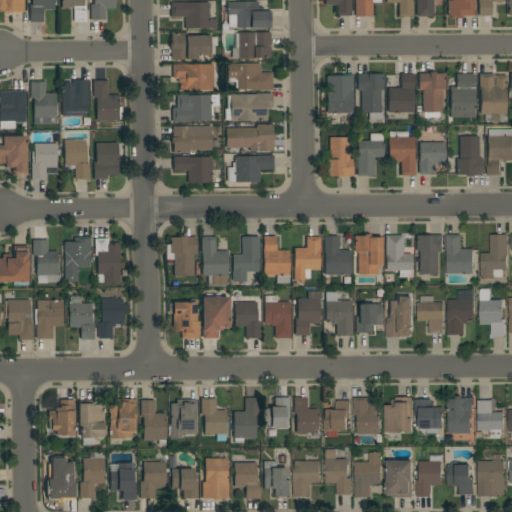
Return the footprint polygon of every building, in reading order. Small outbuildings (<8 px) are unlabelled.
[(0,0),(24,0),(24,12),(9,13),(9,12),(3,12),(3,11),(0,11),(0,0)] [(53,0),(54,10),(42,10),(42,22),(29,23),(29,5),(31,5),(31,0),(53,0)] [(83,0),(83,6),(85,6),(86,22),(73,22),(73,8),(61,8),(60,0),(83,0)] [(114,0),(115,9),(105,9),(105,20),(90,21),(90,5),(93,5),(93,0),(114,0)] [(337,6),(324,6),(324,0),(350,0),(350,1),(351,16),(337,16),(337,6)] [(380,0),(380,3),(372,3),(372,16),(354,17),(354,0),(380,0)] [(412,0),(412,17),(398,17),(398,3),(386,3),(385,0),(412,0)] [(433,0),(433,17),(416,17),(416,0),(433,0)] [(473,0),(473,16),(462,16),(462,19),(456,19),(456,16),(447,16),(447,0),(473,0)] [(503,0),(504,2),(491,2),(491,16),(478,16),(477,0),(503,0)] [(228,15),(227,15),(227,2),(250,2),(250,1),(257,1),(257,7),(262,7),(262,11),(270,11),(270,28),(236,28),(228,28),(228,15)] [(184,17),(170,17),(170,3),(185,2),(185,3),(209,3),(209,19),(217,19),(217,29),(184,29),(184,17)] [(197,56),(197,60),(171,60),(170,49),(169,49),(169,43),(171,43),(171,33),(185,33),(185,37),(209,36),(210,56),(197,56)] [(270,33),(270,59),(238,59),(238,58),(231,58),(231,48),(238,48),(238,33),(270,33)] [(172,79),(172,64),(188,64),(188,65),(213,64),(213,91),(188,91),(188,92),(179,92),(179,83),(177,83),(177,79),(172,79)] [(251,91),(251,90),(235,90),(235,82),(228,82),(228,78),(227,78),(227,64),(237,64),(260,64),(260,73),(272,73),(272,90),(251,91)] [(422,91),(418,91),(418,74),(429,74),(429,72),(435,72),(435,74),(445,74),(445,90),(442,90),(442,112),(440,112),(440,115),(424,115),(424,112),(422,113),(422,91)] [(325,76),(349,76),(349,74),(352,74),(353,91),(352,91),(352,113),(326,113),(325,76)] [(380,91),(380,112),(382,112),(382,120),(368,120),(368,113),(361,113),(361,91),(357,91),(357,74),(367,74),(383,74),(383,91),(380,91)] [(400,88),(400,74),(413,74),(414,113),(388,113),(387,88),(400,88)] [(493,74),(493,85),(494,85),(494,76),(506,76),(506,86),(505,86),(506,114),(480,114),(480,90),(479,90),(479,74),(493,74)] [(455,87),(455,75),(474,75),(474,114),(450,114),(450,87),(455,87)] [(107,95),(118,95),(118,107),(122,107),(122,119),(119,119),(119,121),(96,121),(96,98),(93,98),(92,81),(107,80),(107,95)] [(33,125),(33,99),(30,99),(29,81),(44,81),(44,94),(55,93),(56,117),(56,124),(33,125)] [(61,116),(61,102),(60,86),(63,86),(63,83),(71,83),(71,81),(87,81),(87,116),(61,116)] [(0,92),(9,92),(9,91),(25,91),(25,106),(25,123),(14,123),(14,129),(0,129),(0,92)] [(227,94),(234,94),(234,95),(257,95),(257,94),(272,93),(272,108),(267,108),(267,121),(255,121),(235,121),(235,122),(230,122),(230,121),(225,121),(225,109),(227,109),(227,94)] [(188,122),(172,123),(171,108),(186,108),(186,96),(218,95),(218,106),(213,106),(213,115),(210,115),(211,121),(188,122)] [(249,151),(249,148),(226,148),(225,129),(234,128),(234,125),(241,125),(241,129),(256,128),(256,125),(272,124),(272,134),(274,134),(274,141),(273,141),(273,151),(249,151)] [(211,126),(211,149),(188,150),(189,153),(173,153),(172,144),(171,144),(171,138),(172,138),(172,127),(211,126)] [(511,161),(500,161),(500,175),(487,175),(487,136),(488,136),(487,130),(511,129),(511,161)] [(389,137),(389,131),(408,131),(408,137),(414,137),(414,160),(415,160),(415,176),(400,176),(400,162),(388,162),(388,137),(389,137)] [(357,156),(357,141),(370,141),(370,133),(382,133),(382,141),(383,141),(383,158),(374,158),(374,176),(357,176),(357,156)] [(26,171),(12,171),(12,174),(7,174),(7,171),(0,171),(0,137),(24,137),(25,156),(26,156),(26,171)] [(478,137),(478,159),(482,159),(482,175),(471,175),(471,177),(465,177),(465,175),(456,175),(456,159),(459,159),(459,137),(478,137)] [(349,138),(349,159),(353,159),(353,177),(324,177),(324,161),(322,161),(322,152),(329,151),(329,138),(349,138)] [(85,140),(85,164),(88,164),(89,180),(74,180),(74,168),(64,168),(63,140),(85,140)] [(118,176),(106,176),(106,179),(93,179),(93,162),(95,162),(95,143),(117,143),(118,176)] [(445,143),(445,164),(432,164),(432,175),(418,174),(418,159),(419,159),(419,143),(445,143)] [(30,163),(31,163),(31,153),(33,152),(33,144),(56,144),(56,174),(47,174),(47,167),(45,167),(46,180),(31,180),(30,163)] [(258,156),(273,155),(273,170),(259,170),(259,183),(234,183),(234,182),(226,182),(226,167),(232,167),(232,163),(235,162),(234,157),(258,156)] [(187,171),(173,171),(172,157),(188,157),(211,157),(211,183),(187,183),(187,171)] [(357,275),(357,252),(354,252),(354,236),(363,236),(363,234),(370,234),(370,237),(381,237),(381,265),(377,265),(377,275),(357,275)] [(402,235),(402,254),(411,254),(412,271),(411,271),(411,277),(398,277),(398,271),(385,271),(385,235),(402,235)] [(442,235),(442,252),(438,252),(438,274),(419,274),(419,252),(415,252),(415,236),(442,235)] [(460,249),(473,249),(473,274),(447,274),(447,252),(446,252),(446,235),(460,235),(460,249)] [(490,253),(490,235),(507,235),(507,256),(507,270),(494,270),(494,278),(480,279),(480,253),(490,253)] [(196,254),(193,254),(193,276),(173,276),(173,260),(166,260),(165,245),(170,245),(169,237),(178,237),(178,236),(185,236),(185,237),(196,237),(196,254)] [(246,282),(232,282),(232,255),(241,255),(241,237),(258,236),(259,256),(258,256),(258,271),(246,272),(246,282)] [(276,236),(276,250),(289,250),(289,256),(291,256),(291,261),(289,261),(289,283),(276,283),(276,276),(262,276),(262,236),(276,236)] [(338,236),(338,250),(349,250),(350,281),(344,281),(343,275),(324,275),(324,253),(323,253),(323,236),(338,236)] [(64,274),(63,250),(73,250),(73,237),(89,237),(90,250),(88,251),(89,267),(77,268),(77,273),(64,274)] [(215,251),(227,251),(228,278),(226,278),(226,286),(212,286),(212,285),(207,285),(207,276),(201,276),(201,253),(201,237),(215,237),(215,251)] [(305,248),(305,237),(320,237),(320,253),(319,253),(319,269),(309,270),(309,279),(304,279),(304,281),(293,281),(293,248),(305,248)] [(94,239),(107,239),(107,243),(119,243),(119,253),(118,253),(119,262),(120,262),(120,273),(119,273),(119,283),(96,283),(96,256),(94,256),(94,239)] [(32,240),(47,240),(47,252),(57,251),(57,274),(60,274),(60,283),(47,283),(47,275),(36,275),(35,256),(32,256),(32,240)] [(0,258),(2,258),(2,254),(10,254),(10,258),(13,258),(13,246),(28,246),(28,262),(27,262),(27,285),(13,285),(13,282),(0,282),(0,258)] [(307,299),(307,292),(321,291),(321,309),(319,309),(319,324),(308,324),(308,336),(294,336),(294,319),(296,318),(296,313),(295,313),(295,309),(297,309),(297,299),(307,299)] [(473,291),(473,299),(474,299),(474,322),(467,322),(467,324),(464,324),(464,335),(447,335),(447,322),(448,322),(447,300),(457,300),(457,291),(473,291)] [(336,292),(336,301),(351,301),(351,322),(352,322),(352,336),(336,336),(336,324),(332,324),(332,323),(325,323),(325,301),(325,292),(336,292)] [(202,339),(202,297),(205,297),(205,294),(220,294),(220,297),(229,297),(229,327),(227,328),(221,328),(221,330),(217,330),(217,339),(202,339)] [(80,340),(80,328),(68,328),(68,296),(80,296),(80,304),(91,304),(93,304),(93,318),(91,318),(91,323),(93,323),(93,340),(80,340)] [(276,296),(277,302),(289,302),(290,324),(291,338),(274,338),(274,326),(270,326),(270,324),(263,324),(263,303),(264,303),(264,296),(276,296)] [(433,296),(434,303),(443,303),(443,320),(443,333),(429,333),(428,321),(417,321),(417,303),(420,303),(420,296),(433,296)] [(397,301),(397,297),(412,297),(412,334),(410,336),(405,336),(405,337),(386,337),(386,320),(389,320),(389,301),(397,301)] [(181,339),(180,331),(174,331),(174,330),(172,330),(172,302),(190,302),(190,298),(196,298),(196,312),(195,312),(195,321),(198,321),(198,339),(181,339)] [(97,323),(101,323),(100,299),(122,299),(122,304),(128,304),(128,314),(122,314),(122,328),(114,328),(114,327),(112,327),(112,339),(98,339),(97,323)] [(29,300),(29,323),(32,323),(32,340),(18,340),(18,335),(7,335),(7,318),(4,318),(4,301),(7,301),(7,300),(29,300)] [(505,336),(491,337),(491,325),(479,325),(479,301),(502,300),(502,319),(505,319),(505,336)] [(52,326),(52,339),(35,339),(35,324),(34,324),(34,309),(36,309),(36,301),(49,301),(62,301),(62,308),(62,326),(52,326)] [(256,302),(256,321),(260,321),(260,339),(245,339),(245,326),(234,326),(234,302),(256,302)] [(382,304),(382,325),(371,325),(371,333),(355,333),(355,317),(358,317),(358,314),(356,314),(356,307),(358,307),(358,304),(382,304)] [(461,396),(461,399),(465,399),(465,398),(472,398),(473,414),(470,415),(470,434),(463,434),(463,440),(446,441),(446,433),(448,432),(448,413),(446,413),(446,399),(455,399),(455,396),(461,396)] [(412,419),(412,432),(385,432),(384,406),(391,405),(391,400),(396,400),(396,397),(412,397),(412,419)] [(215,398),(215,410),(226,410),(226,434),(225,434),(225,441),(216,441),(215,434),(204,435),(203,415),(200,415),(200,398),(215,398)] [(258,398),(258,415),(255,415),(255,438),(243,438),(243,443),(234,443),(234,438),(233,438),(233,431),(231,431),(231,423),(233,423),(233,412),(244,412),(244,398),(258,398)] [(289,398),(289,416),(285,416),(285,428),(262,428),(262,409),(270,409),(270,407),(274,407),(274,398),(289,398)] [(306,398),(306,409),(318,409),(318,422),(320,423),(320,440),(305,440),(305,433),(296,434),(295,415),(293,415),(293,398),(306,398)] [(369,410),(369,402),(379,402),(379,434),(357,435),(357,415),(354,415),(353,398),(369,398),(369,410)] [(196,399),(196,416),(197,416),(197,434),(181,435),(181,437),(178,439),(172,439),(170,436),(169,436),(168,428),(170,428),(170,404),(176,404),(176,400),(196,399)] [(431,399),(431,408),(442,407),(442,429),(438,429),(438,435),(427,436),(427,428),(417,428),(417,419),(419,419),(419,416),(415,416),(415,400),(431,399)] [(73,436),(55,436),(55,431),(50,431),(50,430),(48,430),(48,422),(47,422),(47,411),(54,411),(54,408),(59,408),(59,400),(73,400),(73,436)] [(109,439),(108,427),(109,427),(109,413),(108,413),(108,405),(113,405),(113,400),(135,400),(136,410),(135,410),(135,419),(136,419),(136,432),(132,432),(132,437),(124,437),(124,438),(109,439)] [(154,414),(165,414),(165,445),(158,445),(158,440),(143,440),(143,417),(140,417),(140,400),(154,400),(154,414)] [(492,400),(492,412),(503,412),(503,430),(502,430),(502,438),(489,438),(489,430),(477,430),(477,400),(492,400)] [(350,401),(350,418),(346,418),(346,422),(350,422),(350,426),(346,426),(346,431),(322,431),(322,415),(323,415),(323,410),(335,410),(336,401),(350,401)] [(77,404),(92,404),(92,405),(102,405),(102,412),(103,412),(104,426),(106,425),(106,435),(103,436),(103,437),(100,437),(101,439),(93,439),(93,438),(80,438),(80,426),(78,426),(77,404)] [(94,498),(79,498),(79,482),(82,482),(82,459),(89,459),(89,452),(104,452),(104,484),(94,484),(94,498)] [(335,460),(348,459),(348,478),(351,478),(351,495),(336,495),(336,484),(326,484),(325,474),(324,474),(324,466),(325,466),(325,460),(326,460),(326,453),(335,452),(335,460)] [(369,462),(369,453),(381,453),(381,484),(374,484),(374,486),(370,486),(370,497),(355,497),(355,462),(369,462)] [(442,455),(443,461),(441,461),(441,485),(430,485),(430,497),(416,497),(416,480),(419,480),(418,461),(430,461),(430,455),(442,455)] [(227,485),(216,485),(216,499),(202,499),(202,482),(204,482),(204,459),(227,459),(227,485)] [(290,497),(274,496),(274,489),(263,489),(263,461),(276,461),(276,468),(286,468),(286,480),(290,480),(290,497)] [(313,483),(313,485),(309,485),(309,496),(293,497),(293,483),(294,483),(293,461),(320,461),(320,483),(313,483)] [(393,498),(393,496),(388,496),(387,494),(386,494),(385,482),(387,482),(387,461),(412,461),(412,498),(393,498)] [(504,478),(505,478),(505,497),(477,497),(477,483),(478,483),(478,461),(504,461),(504,478)] [(165,462),(165,486),(154,486),(155,499),(139,499),(139,481),(142,481),(142,462),(165,462)] [(122,500),(122,491),(110,491),(109,470),(117,470),(117,463),(131,463),(131,470),(132,470),(133,482),(135,482),(135,500),(122,500)] [(256,463),(256,481),(258,481),(258,499),(245,499),(245,487),(233,487),(233,463),(256,463)] [(50,464),(52,464),(71,464),(71,484),(75,484),(75,500),(59,499),(59,488),(50,488),(50,464)] [(447,465),(470,465),(470,477),(473,477),(473,495),(459,495),(459,486),(447,486),(447,465)] [(198,499),(182,499),(182,490),(179,490),(179,489),(171,489),(171,484),(168,484),(168,475),(171,475),(171,469),(194,469),(194,481),(197,481),(198,499)]
